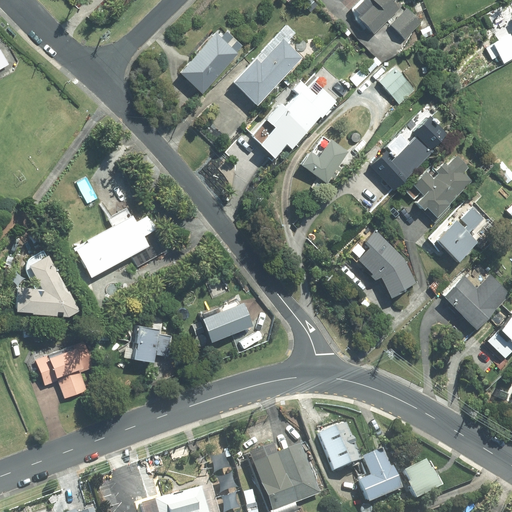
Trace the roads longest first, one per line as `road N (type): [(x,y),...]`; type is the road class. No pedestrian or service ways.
road 1 (residential): [(95,77),(300,322),(318,376)]
road 2 (secondary): [(318,376),(227,393),(0,476)]
road 3 (secondary): [(318,376),(396,398),(511,466)]
